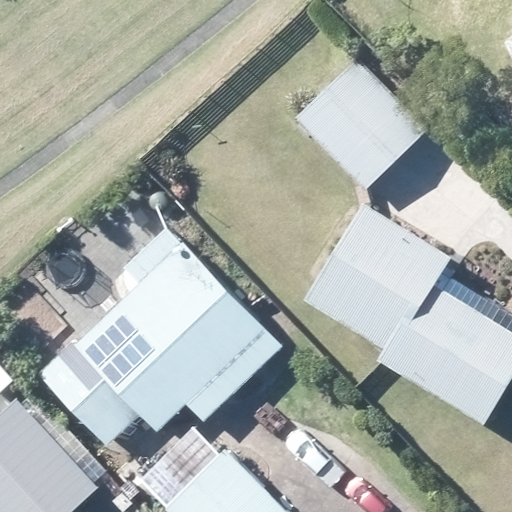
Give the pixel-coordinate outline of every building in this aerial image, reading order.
[(305,118),(375,189),(434,131),(366,60),(305,118)] [(511,327),(444,286),(461,258),(376,206),(319,300),(396,347),(388,359),(495,425),(511,398),(511,327)] [(214,386),(274,329),(194,243),(89,342),(86,337),(48,372),(117,444),(152,413),(168,431),(198,403),(214,420),(230,404),(214,386)] [(0,392),(17,377),(0,359),(0,392)] [(0,511),(78,511),(107,486),(27,398),(24,400),(0,422),(0,511)] [(175,508),(179,511),(298,511),(236,448),(175,508)] [(139,455),(120,473),(146,501),(165,484),(139,455)]
